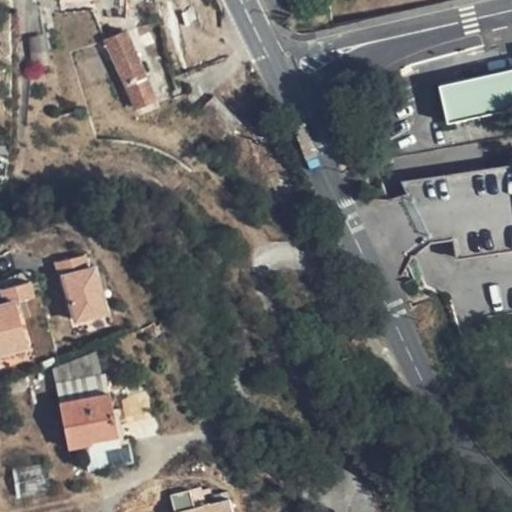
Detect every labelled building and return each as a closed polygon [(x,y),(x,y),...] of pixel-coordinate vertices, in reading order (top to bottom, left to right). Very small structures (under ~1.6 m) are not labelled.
[(202,70),(224,60),(213,26),(189,35),(202,70)] [(121,78),(130,99),(134,106),(156,98),(127,29),(105,38),(121,78)] [(511,70),(440,88),(448,124),(511,109),(511,70)] [(196,115),(213,131),(234,119),(214,99),(196,115)] [(240,124),(234,119),(213,131),(222,141),(240,124)] [(511,162),(445,173),(455,235),(458,256),(511,248),(511,162)] [(430,240),(455,235),(445,173),(401,180),(430,240)] [(90,262),(58,270),(62,285),(67,284),(71,299),(78,329),(95,325),(93,318),(108,314),(98,275),(93,276),(90,262)] [(67,284),(62,285),(66,300),(71,299),(67,284)] [(23,307),(37,303),(33,288),(2,296),(5,311),(0,312),(0,346),(4,360),(21,356),(19,349),(33,345),(23,307)] [(241,334),(258,324),(244,300),(227,309),(241,334)] [(95,325),(96,328),(111,324),(108,314),(93,318),(95,325)] [(21,356),(21,359),(36,355),(33,345),(19,349),(21,356)] [(90,353),(71,359),(74,371),(94,365),(90,353)] [(108,391),(60,401),(69,445),(118,435),(108,391)] [(193,507),(189,490),(171,494),(175,511),(237,511),(235,497),(193,507)]
